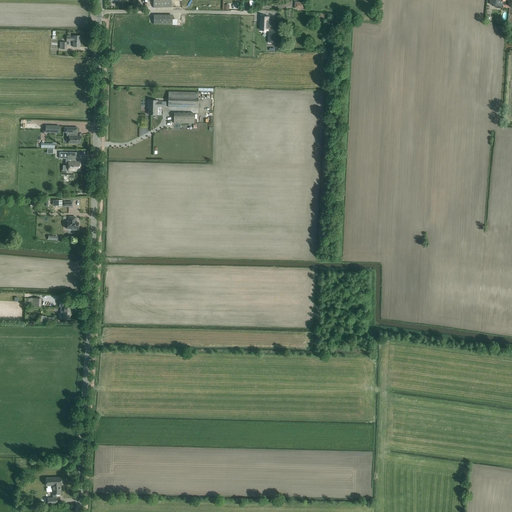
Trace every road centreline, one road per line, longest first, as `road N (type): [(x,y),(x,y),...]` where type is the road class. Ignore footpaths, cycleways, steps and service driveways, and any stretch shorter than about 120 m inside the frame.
road 1 (tertiary): [(78,511),(99,11)]
road 2 (residential): [(99,11),(276,13)]
